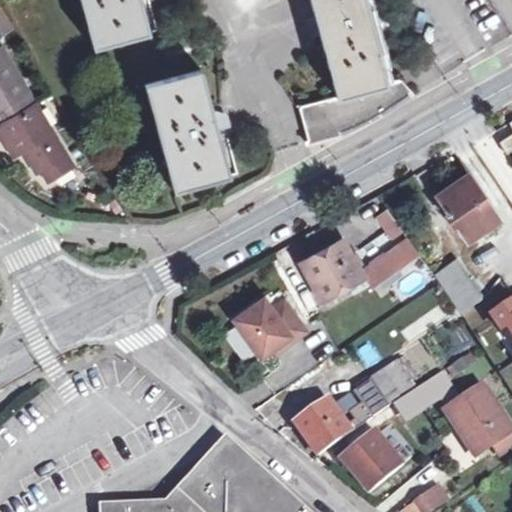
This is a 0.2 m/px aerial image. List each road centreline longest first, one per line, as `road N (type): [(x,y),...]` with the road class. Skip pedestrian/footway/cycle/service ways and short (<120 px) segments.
road 1 (unclassified): [(108,303),(352,511)]
road 2 (residential): [(299,195),(258,50),(203,0)]
road 3 (secondary): [(494,92),(299,195)]
road 4 (secondary): [(299,195),(108,303)]
road 5 (unclassified): [(0,212),(108,303)]
